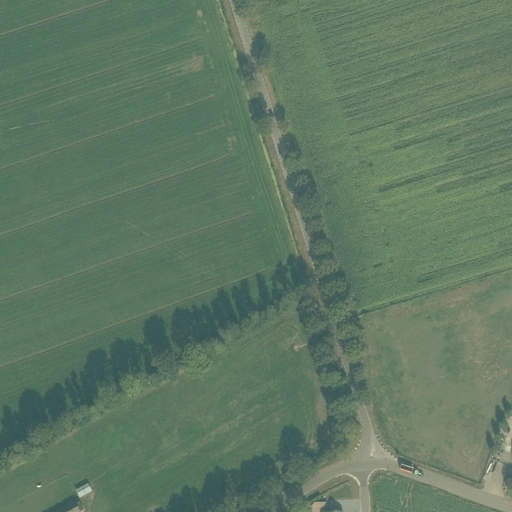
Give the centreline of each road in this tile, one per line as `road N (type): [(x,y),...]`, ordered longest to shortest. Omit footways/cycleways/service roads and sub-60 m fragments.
road 1 (unclassified): [(362,462),(365,427),(231,0)]
road 2 (tertiary): [(362,462),(511,508)]
